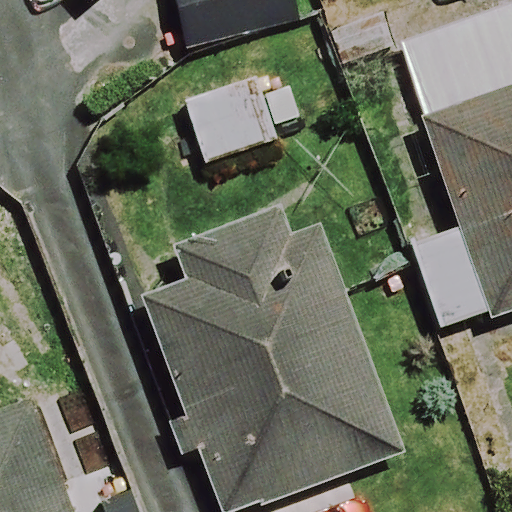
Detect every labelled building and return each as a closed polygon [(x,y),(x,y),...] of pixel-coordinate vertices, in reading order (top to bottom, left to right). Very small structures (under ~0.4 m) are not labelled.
[(298,23),(291,0),(173,0),(188,53),(298,23)] [(511,11),(399,47),(458,235),(412,249),(439,336),(511,313),(511,11)] [(279,142),(257,82),(184,108),(206,168),(279,142)] [(245,511),(396,460),(309,208),(180,252),(192,287),(145,303),(217,511),(245,511)] [(0,511),(66,511),(32,417),(0,428),(0,511)]
